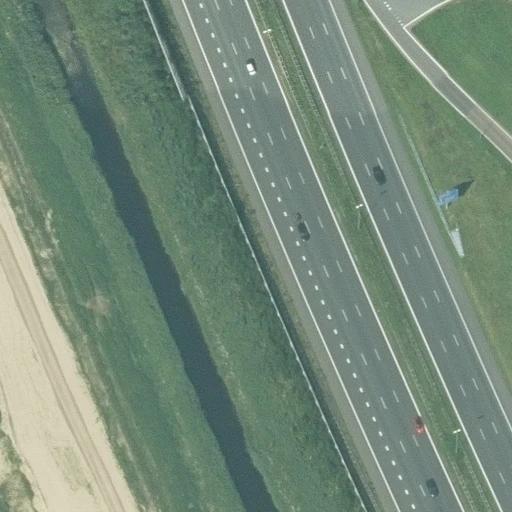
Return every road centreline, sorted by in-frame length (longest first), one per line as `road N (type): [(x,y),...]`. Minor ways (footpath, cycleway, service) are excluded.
road 1 (motorway): [(222,0),(342,303),(440,511)]
road 2 (motorway): [(511,470),(404,247),(306,0)]
road 3 (unclassified): [(114,511),(0,262)]
